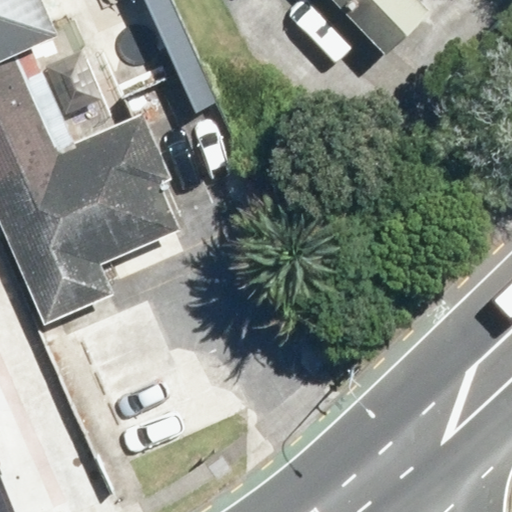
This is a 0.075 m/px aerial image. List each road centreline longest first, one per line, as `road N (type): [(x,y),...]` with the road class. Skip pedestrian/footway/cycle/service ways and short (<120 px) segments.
road 1 (unknown): [(199,338),(161,161)]
road 2 (unknown): [(199,338),(32,350)]
road 3 (secondary): [(404,456),(511,354)]
